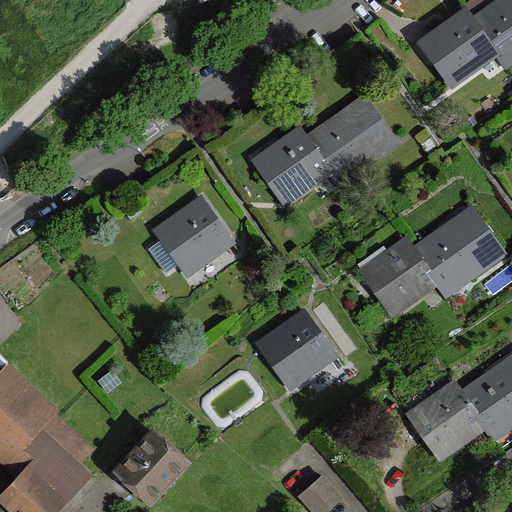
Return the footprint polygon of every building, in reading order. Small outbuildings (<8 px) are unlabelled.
[(498,4),(475,20),(494,47),(502,59),(511,52),(511,2),(502,10),(498,4)] [(475,20),(468,10),(449,23),(453,29),(427,48),(453,84),(480,65),(476,60),(494,47),(475,20)] [(381,22),(368,32),(386,57),(400,47),(381,22)] [(378,59),(362,36),(338,53),(355,76),(378,59)] [(511,52),(502,59),(511,72),(511,52)] [(355,76),(338,53),(326,61),(343,85),(355,76)] [(331,123),(308,140),(327,166),(336,178),(358,162),(362,168),(397,143),(370,104),(335,129),(331,123)] [(308,140),(301,130),(282,142),(287,148),(261,167),(286,203),(313,184),(310,179),(327,166),(308,140)] [(229,236),(203,200),(184,213),(188,219),(162,237),(189,274),(215,255),(211,249),(229,236)] [(440,234),(417,251),(436,278),(444,289),(467,273),(471,279),(506,254),(479,215),(444,240),(440,234)] [(417,251),(409,241),(391,254),(395,260),(369,278),(395,314),(422,295),(418,290),(436,278),(417,251)] [(332,349),(307,313),(288,326),(291,332),(266,351),(292,387),(318,368),(314,362),(332,349)] [(9,368),(0,377),(0,456),(21,477),(27,471),(64,505),(91,476),(78,464),(40,428),(53,414),(56,411),(9,368)] [(487,378),(463,395),(483,422),(491,433),(511,418),(511,368),(490,384),(487,378)] [(463,395),(456,385),(438,398),(442,403),(416,422),(442,458),(469,439),(465,434),(483,422),(463,395)] [(92,449),(53,414),(40,428),(78,464),(92,449)] [(155,434),(121,470),(152,500),(187,463),(155,434)] [(94,446),(92,449),(78,464),(91,476),(107,458),(94,446)] [(27,471),(21,477),(3,496),(19,511),(56,511),(64,505),(27,471)] [(327,511),(342,499),(323,477),(303,495),(316,511),(327,511)]
